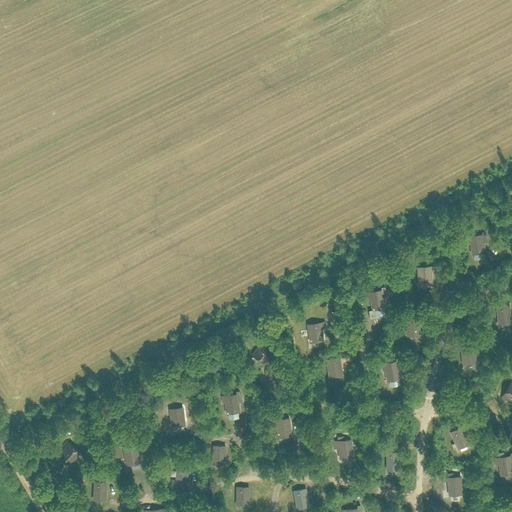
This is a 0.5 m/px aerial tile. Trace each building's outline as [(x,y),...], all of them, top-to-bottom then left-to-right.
[(472,253),(485,252),(482,234),(469,235),(472,253)] [(419,285),(432,283),(430,266),(417,267),(419,285)] [(372,309),(385,307),(382,289),(369,291),(372,309)] [(498,323),(510,322),(509,305),(497,305),(498,323)] [(419,335),(419,318),(407,318),(407,335),(419,335)] [(310,341),(320,340),(323,340),(320,322),(307,324),(310,341)] [(264,362),(273,348),(259,339),(256,344),(258,345),(256,349),(255,348),(252,354),(264,362)] [(463,364),(476,362),(473,344),(460,346),(463,364)] [(329,376),(342,374),(339,357),(326,359),(329,376)] [(387,380),(400,378),(397,360),(384,363),(387,380)] [(511,383),(510,382),(501,396),(506,399),(507,397),(511,399),(511,400),(511,383)] [(226,413),(239,411),(237,393),(224,395),(226,413)] [(172,426),(184,424),(182,406),(169,408),(172,426)] [(278,436),(290,435),(289,417),(276,419),(278,436)] [(458,448),(469,443),(461,427),(450,432),(458,448)] [(339,458),(352,457),(350,439),(337,440),(339,458)] [(69,464),(79,452),(67,441),(63,445),(65,447),(63,450),(62,449),(58,454),(69,464)] [(127,465),(139,462),(136,445),(123,447),(127,465)] [(224,463),(225,446),(213,445),(212,463),(224,463)] [(398,469),(398,452),(386,452),(386,469),(398,469)] [(500,475),(511,472),(511,464),(511,455),(498,457),(500,475)] [(188,486),(188,468),(176,468),(176,485),(188,486)] [(449,495),(462,493),(460,475),(447,477),(449,495)] [(105,499),(106,482),(94,481),(93,499),(105,499)] [(248,504),(248,487),(236,486),(236,504),(248,504)] [(297,507),(308,505),(305,488),(293,490),(297,507)]
